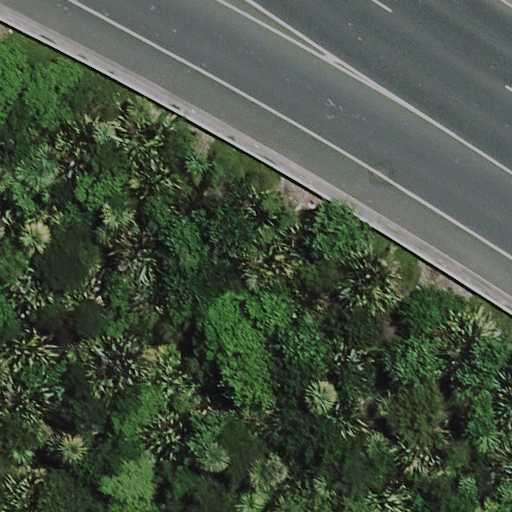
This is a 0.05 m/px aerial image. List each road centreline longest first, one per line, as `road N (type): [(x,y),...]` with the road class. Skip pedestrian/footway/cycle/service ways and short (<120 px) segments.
road 1 (trunk): [(511,131),(174,0)]
road 2 (trunk): [(511,98),(362,0)]
